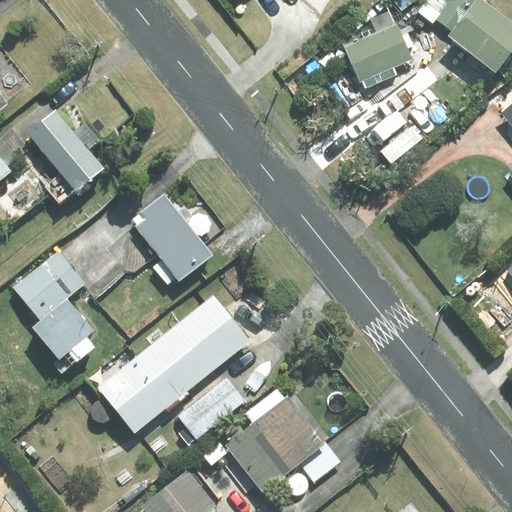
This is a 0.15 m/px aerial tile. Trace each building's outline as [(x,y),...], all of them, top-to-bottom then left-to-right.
[(433,0),(420,17),(435,28),(437,25),(459,41),(453,48),(501,84),(511,70),(511,29),(473,0),(433,0)] [(411,55),(416,53),(410,40),(404,43),(393,17),(374,26),(381,39),(348,53),(364,91),(366,90),(368,96),(400,82),(397,76),(416,68),(411,55)] [(0,121),(11,112),(0,97),(0,121)] [(58,118),(31,143),(82,202),(109,178),(92,159),(104,147),(89,130),(77,139),(58,118)] [(0,160),(0,189),(14,177),(0,160)] [(511,221),(511,207),(491,190),(481,202),(509,225),(511,221)] [(166,199),(133,226),(165,267),(156,273),(169,291),(178,283),(183,290),(216,264),(166,199)] [(43,272),(15,295),(43,328),(87,291),(64,263),(48,277),(43,272)] [(511,324),(489,298),(473,312),(497,340),(511,327),(511,324)] [(193,403),(190,400),(253,348),(216,302),(102,396),(140,442),(170,417),(172,419),(193,403)] [(72,309),(38,338),(65,371),(70,367),(77,376),(100,357),(91,348),(99,341),(72,309)] [(228,385),(181,425),(200,446),(247,407),(228,385)] [(279,395),(248,420),(258,431),(229,454),(267,502),(304,473),(317,489),(342,468),(291,404),(288,406),(279,395)] [(218,445),(202,457),(214,472),(229,459),(218,445)] [(218,511),(190,476),(144,511),(218,511)]
